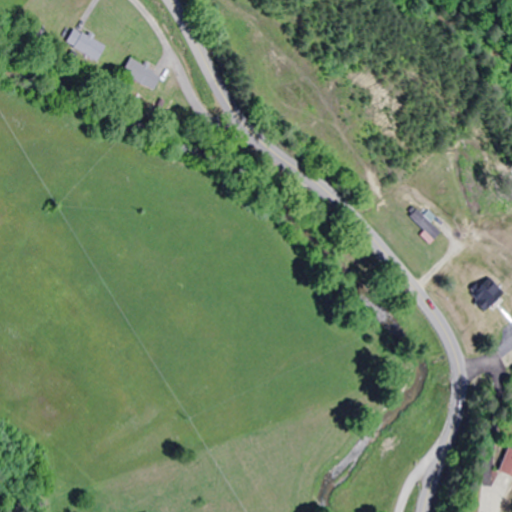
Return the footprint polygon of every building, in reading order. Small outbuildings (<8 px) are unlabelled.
[(77,26),(64,38),(90,64),(102,52),(77,26)] [(161,79),(130,56),(119,70),(150,94),(161,79)] [(439,232),(414,207),(404,217),(429,242),(439,232)] [(464,295),(483,314),(503,294),(484,275),(464,295)] [(511,451),(508,449),(496,470),(511,479),(511,451)]
